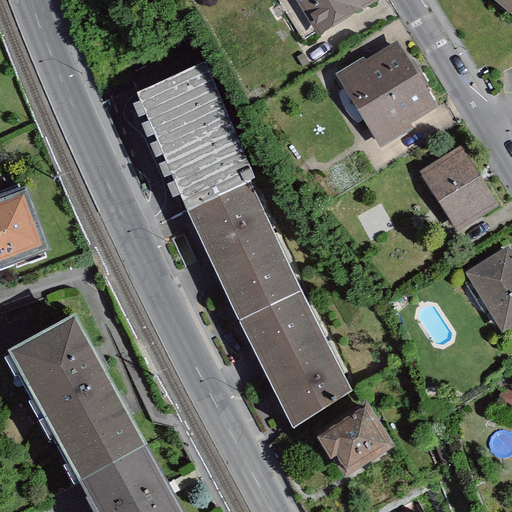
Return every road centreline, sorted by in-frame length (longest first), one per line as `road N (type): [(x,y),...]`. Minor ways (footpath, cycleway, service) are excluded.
road 1 (primary): [(31,0),(90,145),(275,511)]
road 2 (residential): [(511,160),(413,0)]
road 3 (unknown): [(133,259),(209,400),(219,405)]
